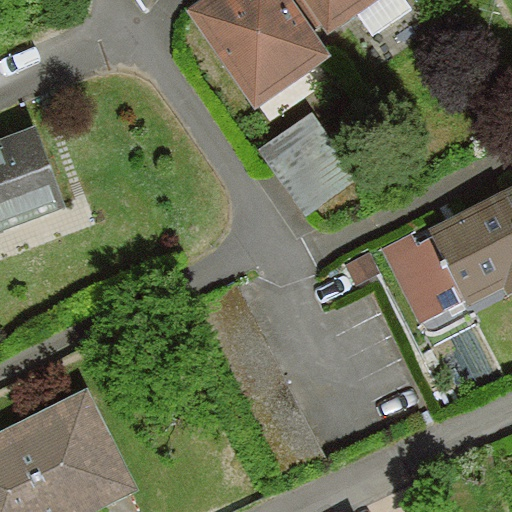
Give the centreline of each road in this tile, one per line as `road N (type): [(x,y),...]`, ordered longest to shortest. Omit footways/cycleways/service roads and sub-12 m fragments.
road 1 (residential): [(114,0),(277,236),(0,375)]
road 2 (residential): [(511,414),(302,511)]
